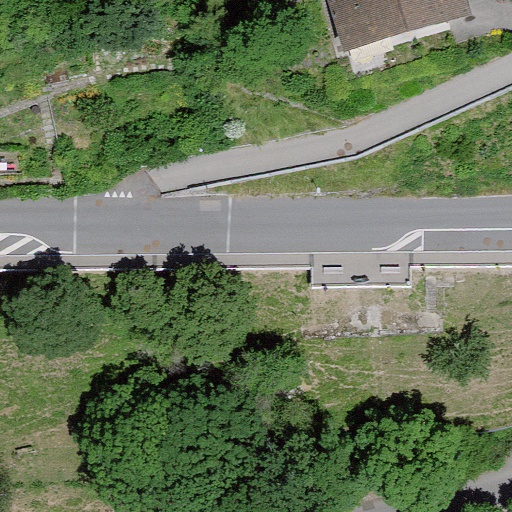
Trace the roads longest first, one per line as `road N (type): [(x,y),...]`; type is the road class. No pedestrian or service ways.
road 1 (residential): [(68,232),(157,191),(354,137),(511,78)]
road 2 (unclassified): [(511,231),(68,232)]
